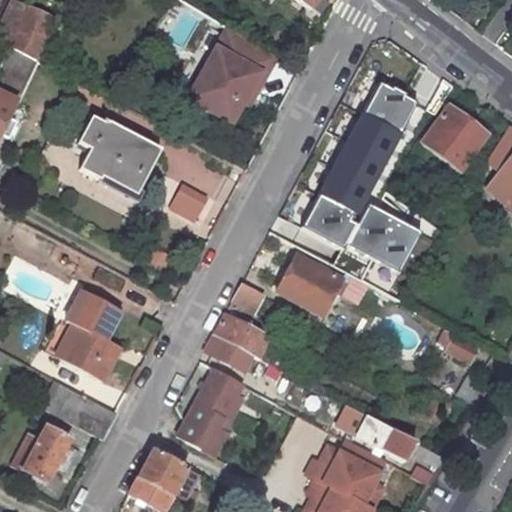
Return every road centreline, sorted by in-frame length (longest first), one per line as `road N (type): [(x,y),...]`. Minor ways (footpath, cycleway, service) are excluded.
road 1 (residential): [(362,0),(89,511)]
road 2 (residential): [(511,89),(396,0)]
